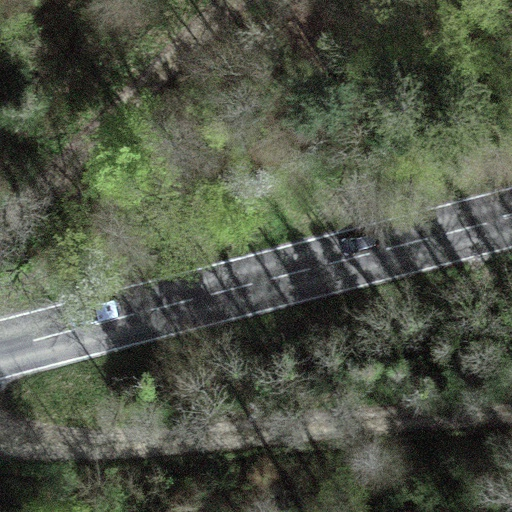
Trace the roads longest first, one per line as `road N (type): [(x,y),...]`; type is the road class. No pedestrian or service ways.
road 1 (secondary): [(511,216),(0,348)]
road 2 (track): [(511,412),(0,435)]
road 3 (track): [(0,248),(77,157),(234,0)]
